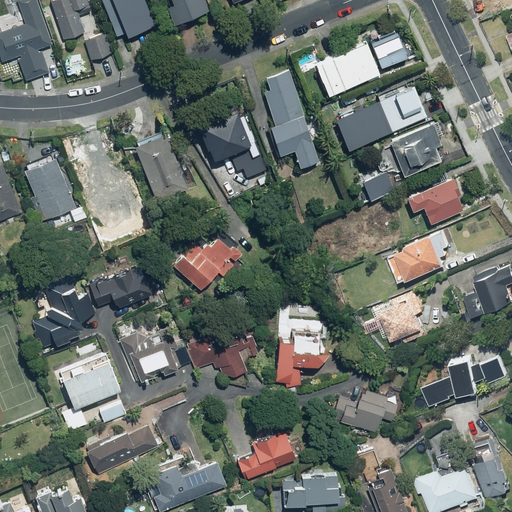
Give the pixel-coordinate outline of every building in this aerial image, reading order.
[(42,46),(53,42),(39,0),(18,0),(25,21),(0,28),(0,49),(3,58),(19,53),(27,78),(50,70),(42,46)] [(91,0),(90,0),(52,0),(66,36),(87,29),(79,5),(91,0)] [(157,21),(147,0),(103,0),(121,38),(157,21)] [(206,0),(173,0),(168,2),(175,21),(210,8),(206,0)] [(511,0),(497,0),(500,7),(507,4),(509,10),(511,8),(511,0)] [(398,26),(370,37),(381,64),(409,53),(398,26)] [(106,30),(85,38),(93,59),(113,51),(106,30)] [(367,40),(313,63),(327,95),(381,72),(367,40)] [(271,88),(264,91),(274,123),(271,125),(279,151),(295,146),(301,163),(320,157),(290,66),(266,73),(271,88)] [(415,83),(337,114),(350,146),(428,115),(415,83)] [(200,119),(215,156),(232,170),(245,165),(248,175),(268,167),(242,102),(200,119)] [(433,121),(390,139),(406,175),(448,156),(433,121)] [(168,129),(136,142),(158,197),(190,185),(168,129)] [(93,179),(88,181),(99,212),(104,210),(109,224),(142,211),(118,144),(84,156),(93,179)] [(57,154),(26,166),(36,192),(31,195),(40,219),(77,205),(57,154)] [(3,156),(0,156),(0,217),(23,209),(3,156)] [(364,177),(368,188),(362,190),(365,199),(372,197),(395,188),(387,168),(364,177)] [(431,220),(464,208),(459,194),(462,193),(455,174),(408,192),(414,209),(425,204),(431,220)] [(203,285),(221,266),(226,270),(245,250),(223,229),(206,247),(196,238),(176,260),(203,285)] [(450,243),(445,229),(406,244),(407,246),(398,250),(398,252),(391,255),(401,279),(408,276),(409,278),(427,271),(428,273),(435,270),(434,267),(444,264),(447,271),(465,264),(460,254),(446,259),(444,253),(449,251),(447,245),(450,243)] [(98,283),(93,285),(101,304),(115,298),(118,305),(153,291),(141,263),(110,276),(109,274),(97,279),(98,283)] [(474,315),(511,298),(511,286),(510,282),(511,280),(511,265),(501,270),(498,264),(476,274),(481,287),(465,295),(474,315)] [(43,283),(53,310),(32,318),(43,345),(56,340),(58,343),(73,337),(72,334),(82,330),(80,325),(85,323),(83,317),(98,311),(90,291),(79,295),(70,272),(43,283)] [(392,332),(395,337),(425,323),(420,311),(426,308),(416,287),(374,307),(378,316),(366,322),(370,331),(381,327),(385,335),(392,332)] [(282,303),(280,336),(278,371),(294,372),(294,359),(319,361),(330,347),(320,346),(320,344),(324,344),(324,338),(321,338),(321,334),(328,334),(329,306),(282,303)] [(234,323),(188,340),(197,365),(214,359),(217,366),(221,365),(225,375),(250,367),(234,323)] [(138,380),(145,377),(146,378),(157,374),(156,373),(155,370),(163,367),(165,372),(183,365),(177,350),(181,348),(171,324),(147,333),(138,328),(121,335),(138,380)] [(122,385),(101,337),(79,346),(85,360),(61,370),(77,405),(122,385)] [(424,383),(432,404),(454,395),(453,392),(460,389),(460,392),(481,388),(479,378),(488,375),(489,378),(507,371),(500,354),(484,360),(484,359),(476,361),(475,354),(454,357),(456,370),(424,383)] [(340,393),(332,412),(377,430),(383,415),(392,419),(399,401),(389,397),(390,394),(365,384),(359,401),(340,393)] [(124,400),(99,409),(103,422),(128,413),(124,400)] [(127,426),(88,443),(100,470),(160,443),(150,421),(129,431),(127,426)] [(256,450),(239,456),(246,475),(298,455),(288,429),(277,434),(276,431),(252,440),(256,450)] [(383,467),(375,446),(358,453),(367,475),(365,476),(379,511),(410,511),(391,464),(383,467)] [(193,449),(154,465),(162,484),(151,488),(161,510),(228,482),(217,455),(199,463),(193,449)] [(488,465),(479,468),(488,496),(511,488),(508,478),(511,477),(511,476),(508,465),(503,466),(499,453),(486,458),(488,465)] [(469,499),(482,494),(471,463),(446,473),(443,466),(418,475),(419,478),(416,479),(420,491),(424,490),(432,511),(434,511),(461,502),(462,504),(470,501),(469,499)] [(340,493),(339,472),(304,474),(304,476),(284,477),(285,503),(308,502),(308,499),(313,499),(313,511),(317,511),(326,511),(327,510),(345,511),(346,493),(340,493)] [(69,484),(35,496),(40,511),(89,511),(82,492),(73,495),(69,484)] [(30,511),(27,503),(16,507),(12,497),(0,501),(0,511),(30,511)]
